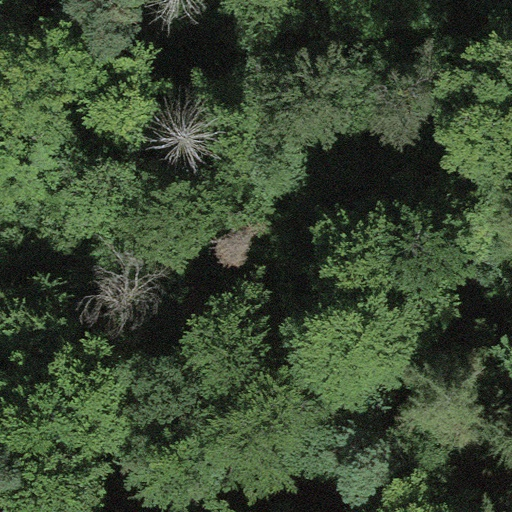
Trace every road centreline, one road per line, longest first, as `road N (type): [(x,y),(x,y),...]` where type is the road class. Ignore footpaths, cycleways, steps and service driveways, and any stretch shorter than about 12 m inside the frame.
road 1 (track): [(511,12),(0,107)]
road 2 (track): [(0,497),(511,476)]
